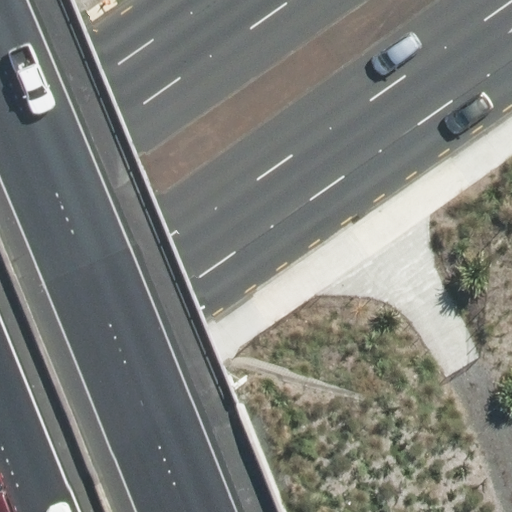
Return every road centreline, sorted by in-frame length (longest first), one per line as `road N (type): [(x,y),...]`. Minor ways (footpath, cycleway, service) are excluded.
road 1 (primary): [(511,35),(0,398)]
road 2 (motorway): [(0,47),(193,511)]
road 3 (track): [(318,172),(424,288),(511,481)]
road 4 (primary): [(0,163),(232,0)]
